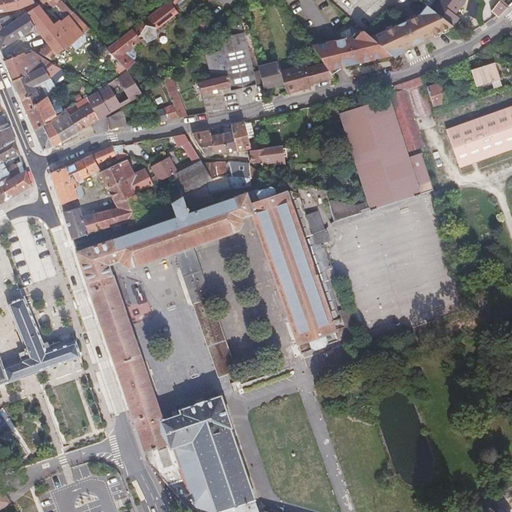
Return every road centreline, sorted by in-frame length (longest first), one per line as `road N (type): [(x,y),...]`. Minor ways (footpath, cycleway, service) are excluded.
road 1 (residential): [(511,21),(432,66),(290,107),(100,139),(35,165)]
road 2 (tertiary): [(128,440),(47,203)]
road 3 (residential): [(0,476),(128,440)]
